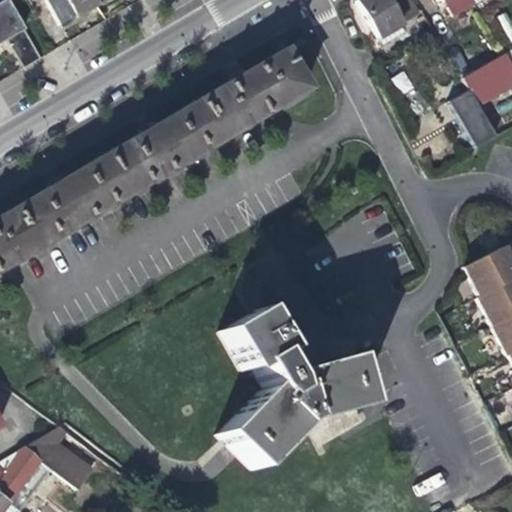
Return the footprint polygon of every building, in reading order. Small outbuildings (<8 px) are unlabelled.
[(82,15),(95,7),(91,0),(42,0),(58,28),(82,15)] [(391,0),(364,0),(354,6),(381,51),(403,38),(383,5),(391,0)] [(417,19),(406,0),(397,0),(390,5),(402,28),(417,19)] [(433,0),(446,23),(469,9),(463,0),(433,0)] [(463,0),(469,9),(485,0),(463,0)] [(0,40),(3,39),(22,71),(39,61),(4,1),(0,3),(0,40)] [(232,82),(184,109),(208,150),(285,105),(302,96),(279,55),(232,82)] [(473,113),(511,89),(511,84),(499,61),(457,85),(473,113)] [(123,199),(208,150),(184,109),(145,131),(99,158),(123,199)] [(476,121),(458,132),(471,154),(489,144),(476,121)] [(34,250),(123,199),(99,158),(52,185),(10,209),(34,250)] [(0,269),(15,261),(34,250),(10,209),(0,214),(0,269)] [(511,275),(510,272),(500,252),(457,275),(473,305),(468,307),(498,364),(502,362),(511,380),(511,275)] [(248,314),(211,335),(234,375),(244,369),(259,392),(256,394),(253,391),(209,437),(224,451),(243,468),(281,432),(299,421),(349,410),(339,362),(295,372),(293,360),(286,362),(275,365),(269,354),(270,353),(248,314)] [(58,431),(0,464),(0,503),(1,505),(35,468),(36,468),(75,498),(92,476),(56,449),(65,437),(58,431)] [(46,478),(35,468),(1,505),(11,511),(14,511),(35,490),(46,478)]
